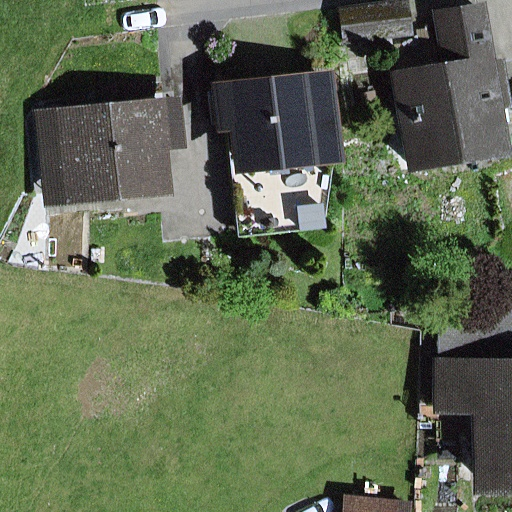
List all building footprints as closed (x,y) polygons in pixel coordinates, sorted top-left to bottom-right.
[(342,11),(346,42),(405,34),(402,4),(342,11)] [(397,77),(411,166),(500,152),(478,11),(439,16),(441,32),(447,69),(397,77)] [(397,77),(447,69),(441,32),(418,35),(419,46),(393,50),(397,77)] [(330,150),(323,81),(218,92),(221,123),(235,121),(246,235),(319,228),(330,150)] [(177,141),(174,107),(39,120),(46,194),(158,184),(155,143),(177,141)] [(511,295),(439,306),(439,361),(511,362),(511,295)] [(483,431),(482,482),(511,482),(511,362),(439,361),(438,407),(468,408),(468,431),(483,431)] [(468,431),(468,408),(438,407),(438,440),(468,441),(468,431)] [(346,502),(345,511),(405,511),(406,508),(346,502)]
